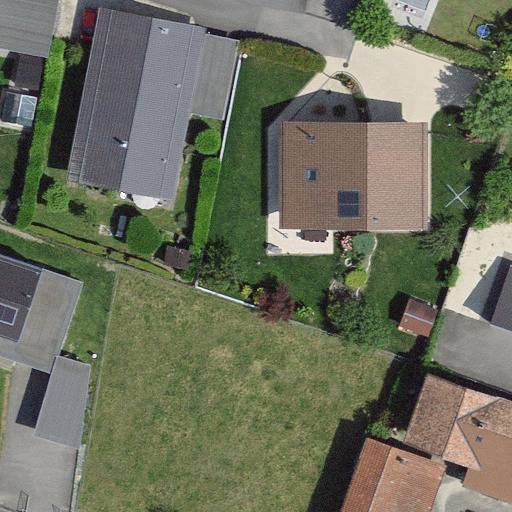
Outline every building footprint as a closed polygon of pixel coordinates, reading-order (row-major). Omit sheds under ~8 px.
[(208,41),(114,22),(80,192),(129,201),(132,185),(178,194),(208,41)] [(437,234),(436,134),(303,134),(303,173),(325,197),(325,235),(437,234)] [(83,287),(0,260),(0,349),(57,367),(83,287)] [(511,298),(499,336),(511,340),(511,298)] [(511,511),(511,412),(446,388),(423,452),(483,474),(474,498),(511,511)] [(441,511),(454,479),(378,452),(357,511),(441,511)]
